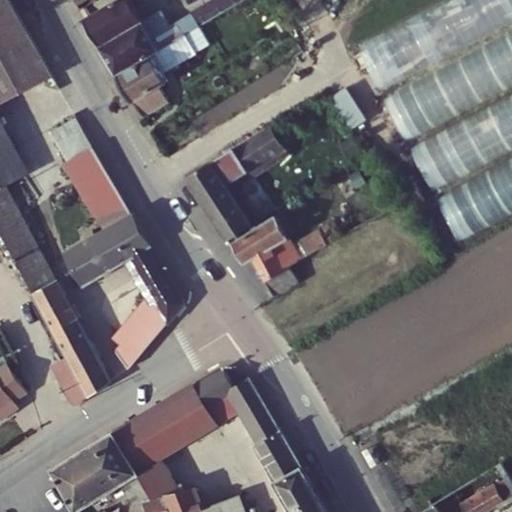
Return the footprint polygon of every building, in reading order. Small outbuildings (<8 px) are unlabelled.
[(2,0),(0,0),(0,199),(6,196),(26,185),(0,136),(0,120),(54,86),(2,0)] [(95,0),(75,0),(81,9),(95,0)] [(234,10),(227,0),(223,0),(196,19),(204,30),(234,10)] [(227,0),(234,10),(249,0),(227,0)] [(511,0),(457,0),(359,44),(376,83),(511,23),(511,0)] [(131,3),(93,27),(128,82),(131,80),(204,30),(196,19),(175,33),(165,17),(148,29),(131,3)] [(153,115),(176,99),(169,89),(176,84),(172,76),(217,46),(207,29),(204,30),(131,80),(153,115)] [(511,36),(383,92),(398,128),(511,79),(511,36)] [(352,88),(338,97),(359,128),(374,118),(352,88)] [(430,187),(511,146),(511,96),(410,146),(430,187)] [(176,99),(153,115),(157,121),(180,106),(176,99)] [(231,246),(256,230),(230,191),(292,150),(277,126),(207,173),(192,183),(231,246)] [(98,162),(81,133),(50,151),(68,180),(98,162)] [(511,157),(436,191),(456,234),(511,209),(511,157)] [(88,301),(129,279),(159,263),(98,162),(68,180),(107,247),(96,254),(92,248),(84,252),(88,259),(71,270),(88,301)] [(0,199),(0,236),(68,361),(89,400),(111,386),(6,196),(0,199)] [(308,262),(350,239),(342,224),(322,235),(321,232),(297,245),(283,221),(244,247),(255,266),(264,261),(278,282),(302,266),(308,262)] [(139,298),(169,280),(159,263),(129,279),(139,298)] [(302,266),(278,282),(288,295),(310,280),(302,266)] [(188,312),(169,280),(139,298),(153,322),(163,341),(188,312)] [(163,341),(153,322),(134,344),(150,358),(163,341)] [(26,396),(39,388),(18,355),(0,366),(0,414),(7,410),(11,418),(32,406),(26,396)] [(89,400),(68,361),(52,369),(74,410),(89,400)] [(326,511),(256,386),(236,397),(226,379),(198,395),(205,410),(229,398),(242,419),(258,448),(256,449),(291,511),(326,511)] [(162,467),(242,419),(229,398),(205,410),(198,395),(196,391),(139,425),(162,467)] [(79,511),(82,511),(141,479),(153,504),(165,500),(178,495),(162,467),(139,425),(62,471),(79,511)] [(206,511),(205,509),(199,491),(178,495),(165,500),(168,511),(206,511)] [(465,496),(437,511),(459,511),(461,511),(458,504),(467,500),(465,496)] [(244,511),(239,498),(205,509),(206,511),(244,511)] [(153,504),(142,509),(142,511),(168,511),(165,500),(153,504)] [(503,511),(497,501),(476,511),(503,511)]
